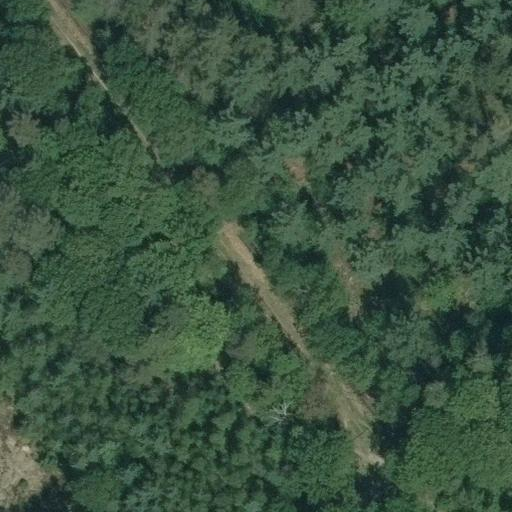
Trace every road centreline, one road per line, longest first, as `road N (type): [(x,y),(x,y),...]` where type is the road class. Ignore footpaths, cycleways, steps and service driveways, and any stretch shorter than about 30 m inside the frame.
road 1 (track): [(220,250),(30,0)]
road 2 (track): [(391,474),(220,250)]
road 3 (unclassified): [(345,511),(442,439),(511,401)]
